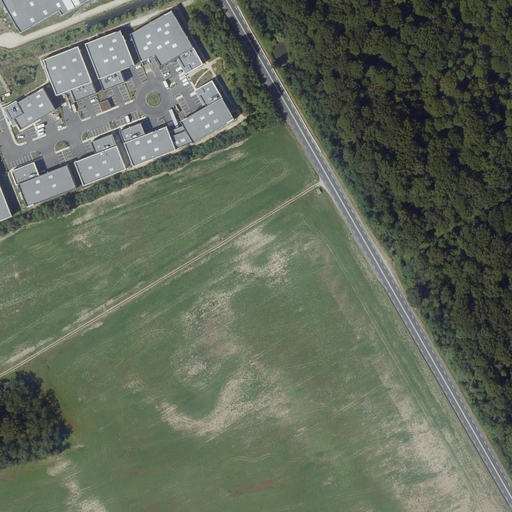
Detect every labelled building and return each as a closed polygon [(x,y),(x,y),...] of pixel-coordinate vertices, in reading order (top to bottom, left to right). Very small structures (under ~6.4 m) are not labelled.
[(1,0),(18,28),(20,32),(20,33),(60,11),(62,14),(60,15),(61,16),(89,0),(1,0)] [(205,66),(174,12),(132,36),(142,53),(148,49),(160,69),(178,59),(188,76),(205,66)] [(121,32),(86,45),(104,92),(127,83),(122,72),(135,67),(121,32)] [(79,47),(45,60),(59,97),(72,92),(76,100),(97,92),(79,47)] [(205,107),(181,121),(185,128),(193,141),(194,143),(235,119),(213,80),(196,90),(205,107)] [(18,103),(7,109),(18,129),(21,127),(23,130),(56,112),(45,92),(20,106),(18,103)] [(125,95),(111,101),(114,108),(128,102),(125,95)] [(103,111),(111,108),(108,100),(100,102),(103,111)] [(142,122),(120,131),(135,166),(176,149),(170,134),(166,126),(146,134),(142,122)] [(185,128),(170,134),(176,149),(193,141),(185,128)] [(97,154),(76,162),(85,185),(127,168),(114,135),(92,143),(97,154)] [(35,161),(13,170),(19,186),(20,185),(29,209),(78,190),(69,167),(41,177),(35,161)] [(0,220),(11,216),(0,187),(0,220)]
